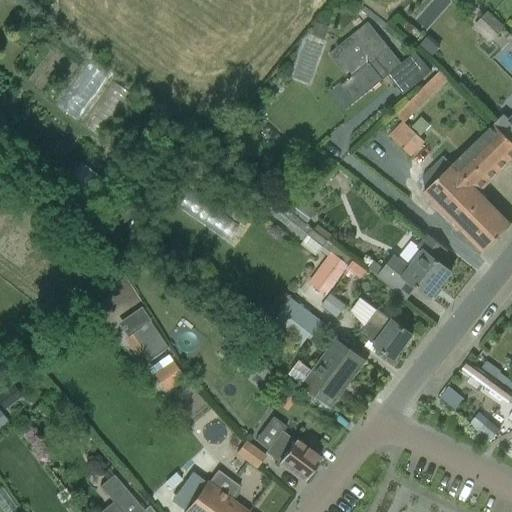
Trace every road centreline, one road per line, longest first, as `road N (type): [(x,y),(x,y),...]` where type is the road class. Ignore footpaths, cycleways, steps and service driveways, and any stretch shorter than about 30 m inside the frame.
road 1 (residential): [(377,427),(511,260)]
road 2 (residential): [(511,492),(377,427)]
